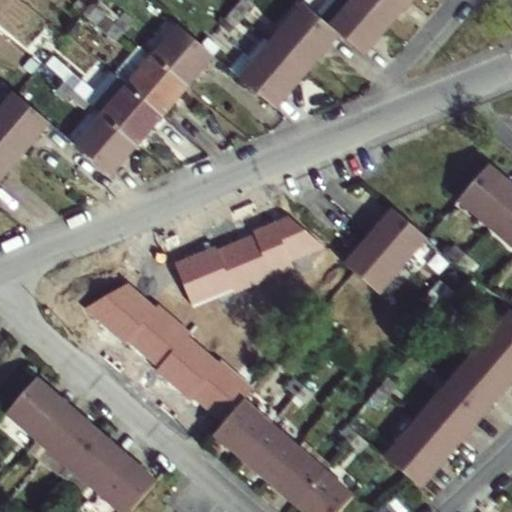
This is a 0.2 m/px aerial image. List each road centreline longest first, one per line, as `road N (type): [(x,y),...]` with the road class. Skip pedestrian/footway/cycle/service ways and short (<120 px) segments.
road 1 (residential): [(0,275),(511,68)]
road 2 (residential): [(249,511),(0,297)]
road 3 (unknown): [(394,114),(407,74),(463,0)]
